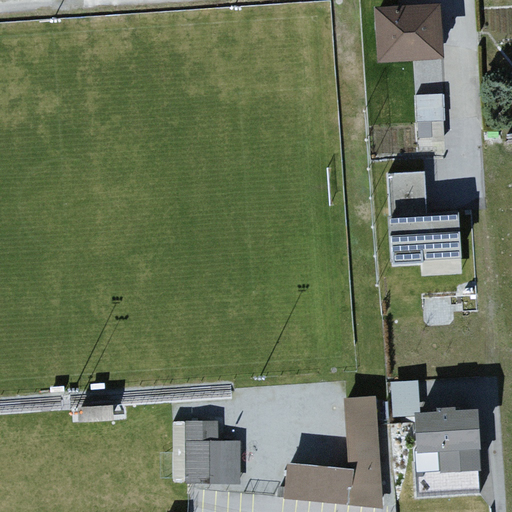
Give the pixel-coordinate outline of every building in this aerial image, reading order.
[(441,1),(377,6),(381,62),(445,57),(441,1)] [(447,91),(417,94),(420,121),(449,118),(447,91)] [(427,167),(388,171),(396,277),(457,272),(455,259),(464,259),(459,209),(430,208),(427,167)] [(421,377),(394,378),(396,416),(416,417),(419,453),(426,452),(426,470),(480,468),(476,406),(422,406),(421,377)] [(350,467),(286,462),(283,496),(383,511),(376,391),(346,392),(350,467)] [(112,408),(75,410),(76,426),(113,424),(112,408)] [(220,417),(173,418),(174,481),(242,480),(242,439),(221,439),(220,417)]
